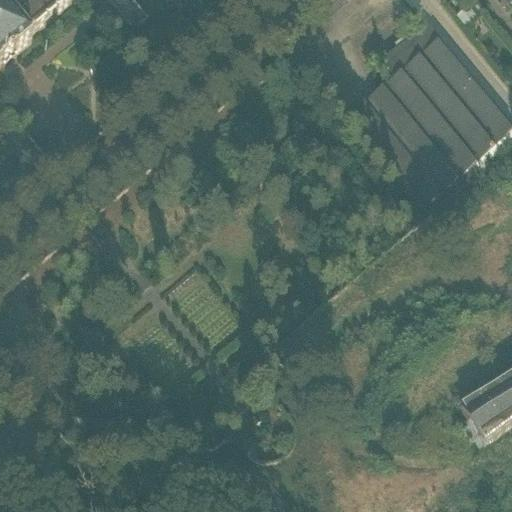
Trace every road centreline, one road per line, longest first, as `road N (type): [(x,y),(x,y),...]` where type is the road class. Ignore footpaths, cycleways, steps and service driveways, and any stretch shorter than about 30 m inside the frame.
road 1 (unclassified): [(0,259),(305,0)]
road 2 (unclassified): [(275,511),(260,494),(223,479),(69,457),(18,438),(0,422)]
road 3 (residential): [(422,0),(511,110)]
